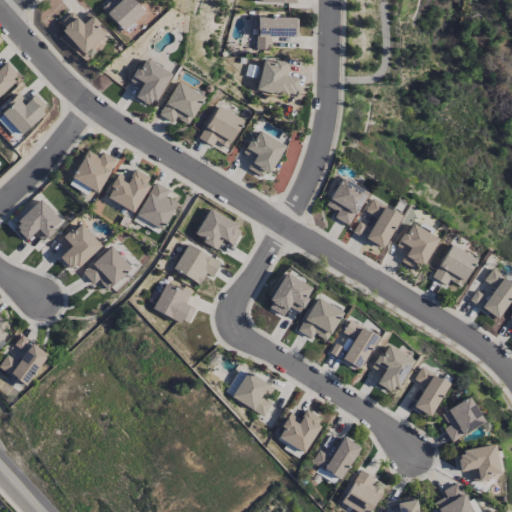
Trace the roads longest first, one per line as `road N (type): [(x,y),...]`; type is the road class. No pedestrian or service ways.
road 1 (residential): [(0,12),(98,112),(470,339),(511,375)]
road 2 (residential): [(413,456),(347,397),(245,342),(234,317),(288,230)]
road 3 (residential): [(288,230),(320,165),(333,106),(336,0)]
road 4 (residential): [(0,209),(98,112)]
